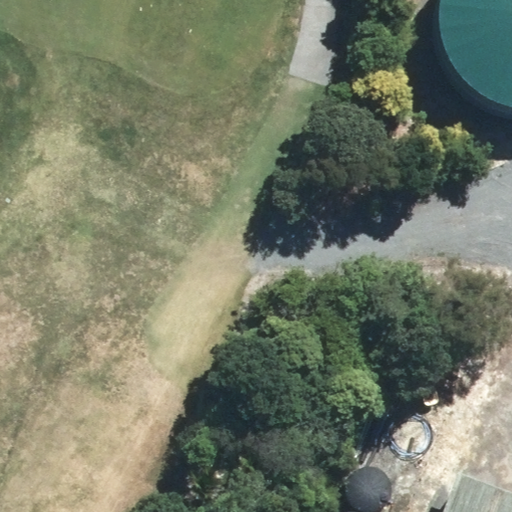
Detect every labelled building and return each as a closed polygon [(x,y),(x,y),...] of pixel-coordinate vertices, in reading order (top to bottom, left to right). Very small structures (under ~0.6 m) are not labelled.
[(465,0),(468,9),(475,17),(484,21),(495,21),(504,16),(510,7),(511,0),(465,0)] [(498,42),(488,43),(479,47),(473,56),(471,66),(473,76),(480,84),(490,88),(500,87),(509,82),(511,78),(511,51),(508,46),(498,42)] [(451,49),(440,50),(431,55),(425,63),(423,73),(426,83),(433,91),(442,95),(453,95),(462,90),(468,81),(470,71),(467,61),(460,54),(451,49)] [(369,423),(358,430),(351,442),(351,456),(358,467),(370,474),(384,473),(395,467),(402,455),(401,441),(394,430),(383,423),(369,423)] [(511,511),(511,492),(457,471),(441,511),(511,511)] [(348,480),(336,487),(330,499),(330,511),(380,511),(380,498),(373,486),(361,480),(348,480)]
